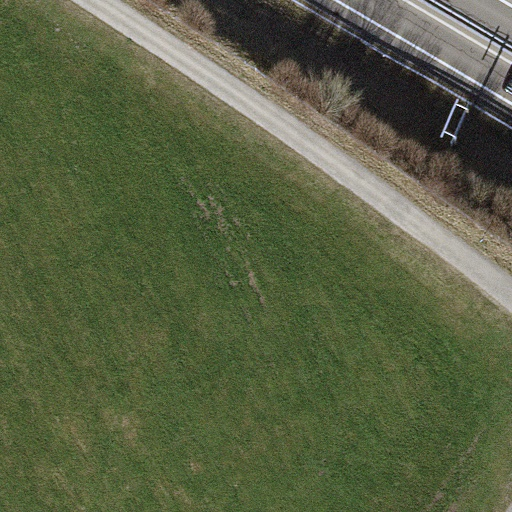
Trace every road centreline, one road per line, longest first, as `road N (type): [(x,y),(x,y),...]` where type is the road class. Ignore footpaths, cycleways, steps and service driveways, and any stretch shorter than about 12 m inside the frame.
road 1 (track): [(94,0),(297,135),(511,295)]
road 2 (trunk): [(367,0),(511,85)]
